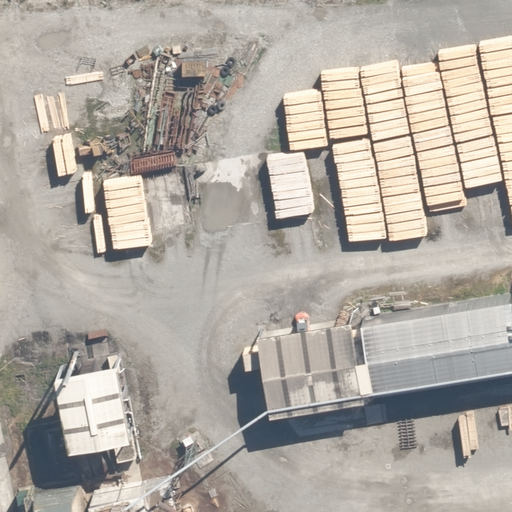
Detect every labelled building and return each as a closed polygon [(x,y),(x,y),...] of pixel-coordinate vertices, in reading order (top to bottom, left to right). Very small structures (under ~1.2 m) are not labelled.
[(95,110),(54,114),(57,143),(92,140),(91,128),(96,127),(95,110)] [(511,294),(364,317),(375,386),(511,362),(511,294)] [(86,305),(49,316),(58,348),(96,337),(86,305)] [(364,317),(264,333),(277,413),(377,397),(375,386),(364,317)] [(120,353),(59,365),(73,439),(135,427),(120,353)] [(180,511),(171,467),(90,483),(96,511),(180,511)]
